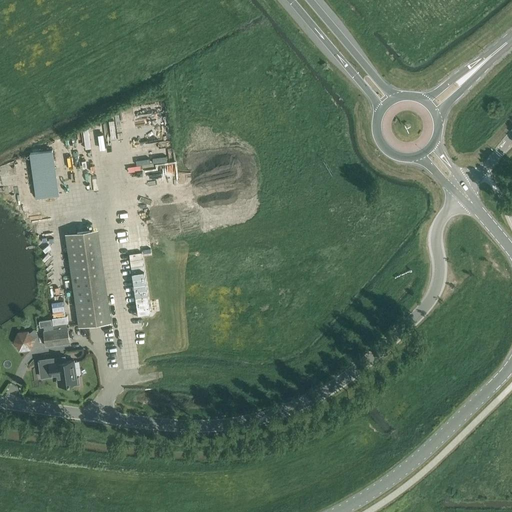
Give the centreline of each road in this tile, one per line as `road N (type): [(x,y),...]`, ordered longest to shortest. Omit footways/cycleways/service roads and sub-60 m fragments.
road 1 (tertiary): [(0,402),(182,427),(241,422),(300,403),(357,369),(422,311),(438,276),(437,226),(461,191)]
road 2 (tertiary): [(339,511),(420,455),(511,363)]
road 3 (trunk): [(290,0),(381,109)]
road 4 (trunk): [(393,99),(310,0)]
